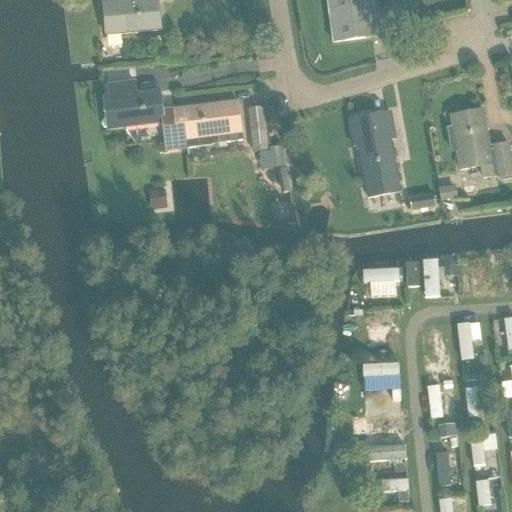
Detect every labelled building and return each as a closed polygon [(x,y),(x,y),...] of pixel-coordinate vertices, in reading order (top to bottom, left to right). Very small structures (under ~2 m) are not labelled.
[(103,4),(107,36),(161,31),(158,0),(117,0),(117,3),(103,4)] [(328,0),(334,44),(367,39),(365,23),(375,22),(372,0),(328,0)] [(166,152),(167,152),(167,151),(188,149),(185,121),(179,122),(179,124),(174,124),(173,111),(163,112),(160,92),(136,95),(135,83),(109,86),(111,102),(104,103),(106,120),(108,131),(163,124),(166,152)] [(185,121),(188,149),(213,145),(216,142),(216,137),(242,134),(238,103),(173,111),(174,124),(179,124),(179,122),(185,121)] [(269,151),(264,108),(248,110),(253,153),(269,151)] [(452,152),(457,152),(460,171),(481,167),(483,179),(498,177),(498,179),(511,176),(511,168),(508,145),(489,148),(483,112),(452,117),(454,129),(449,130),(452,152)] [(349,122),(354,147),(359,146),(369,199),(401,193),(391,140),(395,140),(391,114),(349,122)] [(285,168),(283,147),(270,149),(272,169),(285,168)] [(151,196),(152,206),(166,205),(165,195),(151,196)] [(430,200),(410,203),(412,217),(432,214),(430,200)] [(483,265),(463,268),(468,312),(488,310),(483,265)] [(387,277),(379,295),(419,315),(428,296),(387,277)] [(362,317),(357,337),(408,350),(413,331),(362,317)] [(511,336),(496,339),(506,391),(511,390),(511,336)] [(348,374),(346,394),(398,402),(400,382),(348,374)] [(450,378),(438,394),(480,426),(492,410),(450,378)] [(389,434),(333,442),(336,461),(392,453),(389,434)] [(425,434),(422,453),(473,463),(477,443),(425,434)]
